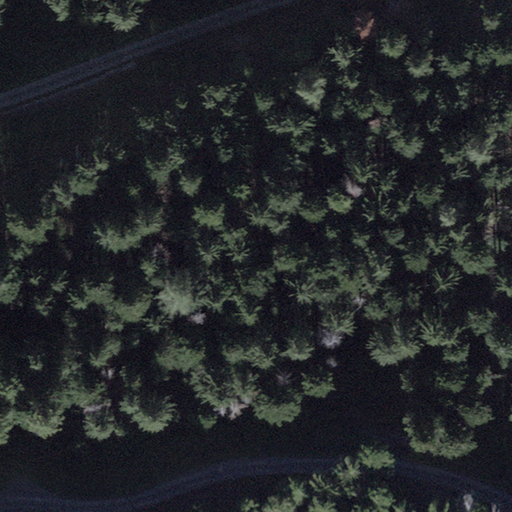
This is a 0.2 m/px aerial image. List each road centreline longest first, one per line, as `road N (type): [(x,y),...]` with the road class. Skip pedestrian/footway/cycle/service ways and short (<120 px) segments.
road 1 (track): [(511,505),(456,480),(409,471),(270,466),(226,470),(101,510),(0,506)]
road 2 (track): [(0,102),(278,0)]
